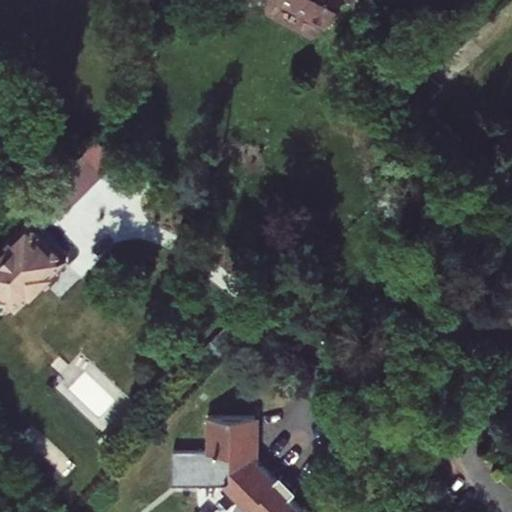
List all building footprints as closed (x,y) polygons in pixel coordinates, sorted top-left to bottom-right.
[(267,0),(268,0),(285,8),(291,7),(317,21),(322,30),(332,34),(342,31),(357,3),(365,7),(368,0),(267,0)] [(441,71),(417,94),(430,107),(454,84),(441,71)] [(430,107),(417,94),(409,102),(426,120),(434,112),(430,107)] [(439,107),(434,112),(426,120),(456,151),(469,138),(439,107)] [(41,224),(0,266),(0,289),(4,286),(26,307),(32,302),(39,298),(43,293),(44,287),(50,282),(58,273),(70,260),(48,239),(51,233),(41,224)] [(65,280),(58,273),(50,282),(57,289),(65,280)] [(227,483),(252,509),(250,511),(317,511),(311,505),(309,507),(296,495),(301,487),(285,472),(280,476),(257,452),(255,414),(210,415),(211,450),(177,451),(177,485),(227,483)]
